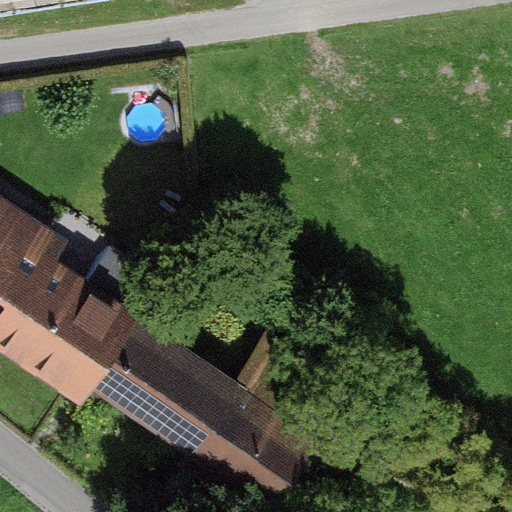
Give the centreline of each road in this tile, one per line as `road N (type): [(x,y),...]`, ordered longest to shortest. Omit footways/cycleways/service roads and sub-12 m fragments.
road 1 (track): [(351,0),(0,53)]
road 2 (unclassified): [(98,511),(0,432)]
